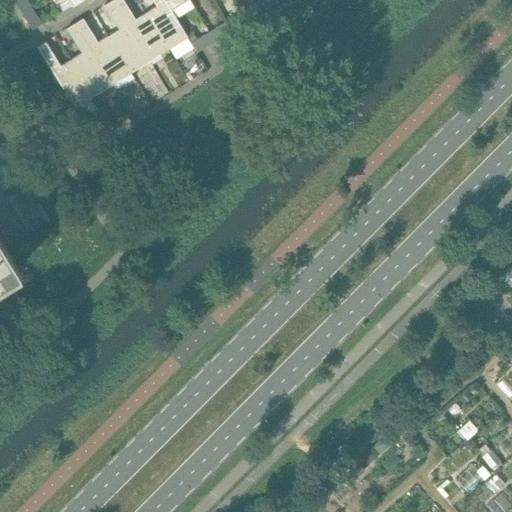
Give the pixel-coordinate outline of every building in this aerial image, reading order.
[(53,0),(61,13),(71,6),(81,0),(53,0)] [(122,0),(112,0),(111,1),(149,62),(168,50),(145,14),(135,20),(122,0)] [(163,0),(151,0),(156,7),(145,14),(168,50),(170,49),(176,59),(193,48),(191,43),(170,11),(163,0)] [(163,0),(170,11),(187,0),(163,0)] [(266,9),(260,0),(248,8),(254,17),(266,9)] [(279,0),(260,0),(266,9),(280,1),(279,0)] [(131,73),(149,62),(111,1),(103,6),(119,30),(108,37),(131,73)] [(23,16),(32,30),(41,24),(32,10),(23,16)] [(239,13),(226,21),(232,30),(245,22),(239,13)] [(82,19),(74,24),(112,85),(115,90),(134,78),(131,73),(108,37),(98,43),(82,19)] [(232,30),(226,21),(213,29),(219,38),(232,30)] [(81,54),(71,60),(93,97),(112,85),(74,24),(66,29),(81,54)] [(204,35),(191,43),(193,48),(196,52),(209,44),(204,35)] [(74,108),(93,97),(71,60),(60,67),(45,42),(36,48),(74,108)] [(170,56),(163,60),(167,67),(175,63),(170,56)] [(0,168),(0,182),(18,171),(12,161),(0,168)] [(0,182),(0,187),(4,194),(24,181),(18,171),(0,182)] [(4,194),(10,203),(31,191),(24,181),(4,194)] [(10,203),(16,213),(37,200),(31,191),(10,203)] [(16,213),(22,223),(43,210),(37,200),(16,213)] [(22,223),(28,233),(49,220),(43,210),(22,223)] [(0,282),(19,270),(4,246),(0,240),(0,282)] [(511,275),(511,274),(507,269),(498,277),(503,283),(511,275)] [(491,305),(480,292),(469,302),(479,314),(491,305)] [(343,472),(352,482),(361,474),(352,464),(343,472)] [(482,466),(476,472),(484,480),(490,475),(482,466)]
